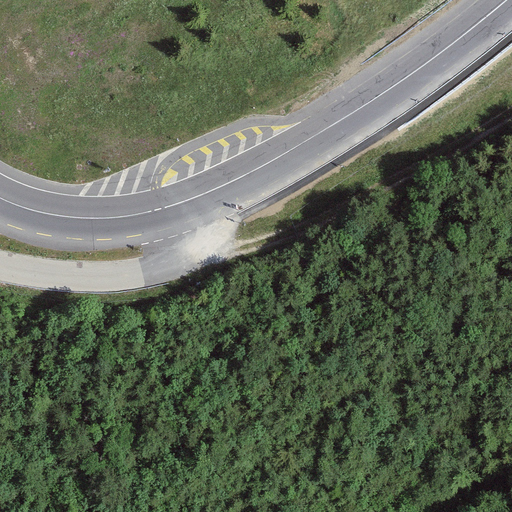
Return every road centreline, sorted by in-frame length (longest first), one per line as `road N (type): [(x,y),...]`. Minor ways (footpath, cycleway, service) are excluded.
road 1 (secondary): [(507,0),(340,120),(181,203),(83,218),(0,198)]
road 2 (track): [(511,111),(312,224),(176,260)]
